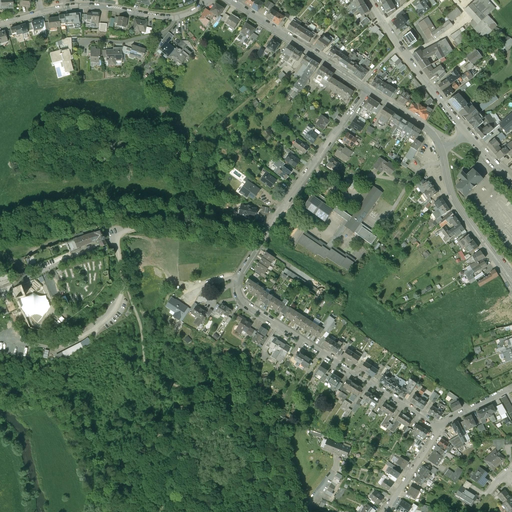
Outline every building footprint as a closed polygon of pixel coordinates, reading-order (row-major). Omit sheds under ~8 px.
[(248,0),(246,4),(252,8),(257,0),(256,0),(248,0)] [(263,4),(257,0),(252,8),(258,12),(262,6),(263,4)] [(362,0),(359,0),(354,3),(356,5),(358,10),(366,5),(362,0)] [(391,0),(390,1),(383,5),(388,13),(394,10),(395,9),(393,5),(398,2),(396,0),(391,0)] [(474,0),(464,10),(474,20),(470,24),(484,39),(497,27),(487,16),(495,8),(487,0),(474,0)] [(421,8),(415,12),(419,17),(429,10),(425,4),(424,5),(423,3),(419,5),(421,8)] [(216,4),(208,17),(204,15),(199,20),(204,25),(208,22),(208,21),(210,22),(212,20),(213,21),(214,18),(213,18),(215,15),(219,18),(225,10),(216,4)] [(356,5),(350,9),(353,14),(358,10),(356,5)] [(366,5),(358,10),(361,14),(356,17),(358,19),(370,12),(368,8),(367,8),(366,5)] [(457,8),(446,17),(449,21),(451,23),(462,14),(457,8)] [(271,12),(267,18),(273,22),(278,14),(272,10),(271,12)] [(403,11),(396,16),(398,19),(401,16),(402,17),(405,14),(403,11)] [(91,15),(86,14),(86,15),(86,21),(85,23),(90,24),(90,21),(93,21),(98,22),(98,14),(91,13),(91,15)] [(230,17),(225,14),(221,20),(226,24),(228,21),(230,17)] [(284,18),(278,14),(273,22),(279,26),(284,18)] [(296,17),(292,14),(289,19),(288,19),(293,22),(294,20),(296,17)] [(234,16),(233,15),(232,15),(231,17),(230,17),(228,21),(226,24),(228,25),(228,26),(230,27),(234,29),(240,20),(239,20),(239,19),(237,18),(235,17),(234,16)] [(398,19),(393,23),(398,29),(399,29),(400,30),(405,25),(404,24),(406,22),(402,17),(401,16),(398,19)] [(427,17),(423,20),(428,28),(433,25),(427,17)] [(126,20),(118,18),(117,19),(116,25),(116,28),(124,29),(126,20)] [(367,18),(360,24),(364,28),(371,22),(367,18)] [(58,19),(47,20),(48,23),(49,29),(59,28),(59,27),(58,19)] [(294,20),(293,22),(288,30),(295,34),(299,26),(295,24),(296,21),(294,20)] [(423,20),(418,24),(428,39),(433,36),(431,34),(432,33),(428,28),(423,20)] [(40,21),(31,24),(33,32),(42,29),(41,25),(40,25),(40,21)] [(141,22),(134,21),(132,32),(138,33),(139,31),(144,32),(145,28),(146,23),(141,22)] [(432,33),(431,34),(433,36),(435,39),(453,26),(451,23),(449,21),(436,30),(432,33)] [(256,30),(247,24),(240,34),(242,32),(245,34),(244,36),(249,40),(253,33),(256,30)] [(307,31),(299,26),(295,34),(302,38),(307,31)] [(19,27),(10,30),(11,35),(16,34),(16,37),(22,35),(19,27)] [(307,31),(302,38),(309,43),(315,34),(313,32),(315,30),(309,27),(309,28),(308,28),(307,31)] [(409,27),(402,33),(404,36),(410,32),(411,32),(413,31),(409,27)] [(460,29),(450,36),(454,41),(463,32),(460,29)] [(411,32),(410,32),(404,36),(402,38),(409,47),(417,41),(411,32)] [(258,37),(253,33),(249,40),(254,43),(258,37)] [(328,39),(324,37),(319,43),(318,42),(315,46),(323,52),(326,47),(327,47),(334,39),(330,36),(328,39)] [(66,38),(61,41),(63,46),(69,45),(69,38),(66,38)] [(163,45),(159,49),(162,52),(160,54),(166,59),(170,54),(174,50),(167,44),(169,41),(167,39),(163,45)] [(446,39),(438,44),(440,46),(425,55),(427,59),(435,54),(436,55),(437,55),(440,60),(445,57),(453,51),(446,39)] [(277,43),(272,40),(267,48),(268,48),(266,51),(265,52),(269,54),(271,51),(275,53),(280,45),(279,45),(279,43),(278,42),(277,43)] [(438,43),(422,52),(421,51),(412,55),(423,70),(430,66),(428,62),(427,59),(425,55),(440,46),(438,44),(438,43)] [(296,50),(289,45),(285,53),(287,55),(284,61),(286,62),(288,63),(296,50)] [(332,51),(328,56),(333,59),(339,52),(343,47),(341,45),(339,47),(336,46),(332,51)] [(145,51),(132,46),(128,56),(134,58),(134,56),(142,59),(145,51)] [(95,48),(90,48),(90,60),(98,61),(98,58),(99,58),(99,51),(95,50),(95,48)] [(178,50),(175,48),(174,50),(170,54),(173,57),(173,58),(173,60),(172,61),(175,63),(177,60),(181,63),(184,60),(184,59),(185,57),(186,59),(190,54),(189,53),(190,53),(187,51),(187,50),(185,49),(184,49),(182,49),(182,50),(181,51),(179,49),(178,50)] [(261,48),(259,52),(256,54),(262,58),(265,52),(266,51),(261,48)] [(118,50),(118,51),(116,51),(116,50),(115,49),(114,49),(113,49),(113,50),(112,51),(105,51),(106,62),(109,62),(109,66),(115,66),(115,62),(122,61),(122,54),(121,53),(122,50),(118,50)] [(68,50),(59,52),(59,51),(55,52),(55,53),(51,54),(54,64),(53,61),(61,58),(64,71),(72,69),(70,60),(72,59),(71,56),(70,56),(68,50)] [(303,54),(296,50),(288,63),(292,65),(295,60),(298,62),(303,54)] [(478,51),(468,58),(473,65),(483,58),(478,51)] [(341,53),(339,52),(333,59),(340,64),(346,57),(341,53)] [(348,58),(346,57),(340,64),(347,68),(353,61),(358,56),(353,53),(348,58)] [(358,56),(353,61),(347,68),(351,71),(357,64),(354,62),(356,60),(357,60),(358,58),(360,60),(363,56),(362,56),(359,54),(358,56)] [(395,54),(391,58),(395,62),(399,58),(395,54)] [(313,60),(306,56),(301,63),(308,68),(313,60)] [(313,60),(308,68),(315,72),(320,65),(313,60)] [(357,64),(351,71),(355,74),(361,66),(360,66),(357,64)] [(430,66),(423,70),(431,80),(436,76),(437,76),(433,71),(433,70),(436,67),(434,64),(430,66)] [(369,73),(361,66),(355,74),(354,75),(361,80),(364,80),(369,73)] [(440,66),(433,71),(437,76),(436,76),(437,78),(438,77),(445,72),(445,71),(444,70),(444,69),(443,69),(440,66)] [(329,71),(323,67),(318,74),(319,75),(316,80),(321,83),(324,78),(329,71)] [(461,77),(456,70),(452,73),(454,76),(448,79),(451,84),(461,77)] [(468,72),(465,74),(461,77),(463,80),(467,77),(469,80),(473,77),(473,76),(477,73),(476,72),(475,72),(474,70),(469,73),(468,72)] [(329,71),(324,78),(321,83),(324,85),(324,87),(326,88),(332,78),(335,74),(329,71)] [(445,72),(438,77),(442,80),(448,74),(445,72)] [(283,73),(278,77),(283,82),(288,77),(283,73)] [(338,81),(332,78),(327,86),(333,89),(338,81)] [(379,80),(376,78),(371,86),(377,90),(378,89),(382,82),(383,81),(380,78),(379,80)] [(421,86),(414,78),(410,82),(418,91),(421,86)] [(386,84),(380,92),(384,94),(389,86),(390,85),(393,82),(390,79),(386,83),(386,84)] [(338,81),(333,89),(338,93),(343,85),(338,81)] [(378,89),(377,90),(380,92),(386,84),(382,82),(378,89)] [(455,82),(452,84),(449,86),(452,91),(453,91),(455,89),(455,90),(459,87),(455,82)] [(343,85),(338,93),(343,97),(349,88),(343,85)] [(397,91),(389,86),(384,94),(392,99),(397,91)] [(443,90),(447,97),(454,92),(453,91),(452,91),(449,86),(443,90)] [(349,88),(343,97),(349,100),(354,92),(349,88)] [(424,100),(429,97),(424,90),(419,94),(424,100)] [(411,96),(404,91),(397,101),(405,106),(411,96)] [(467,104),(458,94),(449,100),(459,112),(466,105),(467,104)] [(380,105),(369,98),(363,107),(371,113),(373,111),(374,108),(377,109),(379,105),(380,105)] [(415,106),(413,105),(412,107),(410,110),(417,116),(422,107),(416,104),(415,106)] [(379,105),(377,109),(374,108),(373,111),(377,114),(382,106),(379,105)] [(466,105),(459,112),(462,116),(466,120),(477,111),(472,106),(469,109),(466,105)] [(371,113),(363,107),(358,116),(360,117),(366,121),(371,113)] [(426,110),(422,107),(417,116),(426,121),(428,117),(429,116),(429,115),(432,110),(427,108),(426,110)] [(395,114),(385,108),(382,113),(383,114),(377,123),(383,127),(386,123),(387,124),(390,118),(392,119),(395,114)] [(477,111),(466,120),(468,123),(479,114),(477,111)] [(483,119),(481,121),(483,123),(487,127),(489,125),(493,130),(494,130),(493,130),(499,125),(501,122),(493,112),(488,116),(488,115),(483,119)] [(499,125),(507,134),(511,128),(511,113),(501,122),(499,125)] [(395,114),(392,119),(394,121),(393,123),(398,126),(403,119),(395,114)] [(479,114),(468,123),(475,131),(478,127),(483,123),(481,121),(483,119),(479,114)] [(330,121),(322,115),(319,119),(320,120),(316,125),(315,124),(323,130),(326,127),(328,125),(330,121)] [(357,121),(355,119),(351,126),(360,132),(365,125),(364,125),(357,121)] [(409,123),(403,119),(398,126),(404,130),(409,123)] [(415,127),(409,123),(404,130),(407,132),(411,134),(415,127)] [(487,127),(482,131),(478,127),(475,131),(477,133),(482,139),(493,130),(489,125),(487,127)] [(422,131),(415,127),(411,134),(409,137),(415,141),(417,139),(422,131)] [(311,130),(306,137),(313,143),(318,137),(316,136),(317,135),(311,130)] [(506,138),(501,133),(494,139),(498,144),(506,138)] [(355,138),(349,134),(346,139),(345,139),(344,140),(344,142),(352,147),(357,139),(355,138)] [(309,148),(298,139),(294,145),(305,154),(309,148)] [(422,142),(417,139),(415,141),(411,149),(412,150),(413,149),(417,151),(422,143),(422,142)] [(498,144),(494,139),(487,145),(492,150),(496,147),(499,145),(498,144)] [(511,149),(511,150),(507,146),(500,152),(496,155),(499,159),(500,159),(500,160),(509,153),(511,156),(511,149)] [(340,147),(336,153),(348,161),(352,155),(347,152),(340,147)] [(293,156),(290,154),(288,157),(289,157),(287,160),(286,159),(285,160),(295,167),(300,161),(293,156)] [(388,163),(381,158),(374,167),(381,173),(384,169),(391,175),(397,168),(389,162),(388,163)] [(285,164),(278,159),(276,161),(283,167),(284,167),(285,164)] [(332,159),(327,166),(335,171),(340,164),(332,159)] [(284,167),(283,167),(276,161),(273,165),(277,168),(274,172),(285,180),(291,172),(284,167)] [(466,176),(463,172),(459,176),(462,180),(456,187),(466,197),(483,180),(473,170),(466,176)] [(268,175),(263,171),(259,176),(263,178),(261,181),(271,188),(274,184),(276,181),(268,175)] [(430,180),(427,182),(426,181),(425,182),(426,183),(423,185),(425,187),(428,191),(434,186),(430,180)] [(253,187),(247,183),(245,185),(242,183),(239,187),(242,189),(241,189),(241,190),(240,192),(247,197),(248,195),(253,199),(260,190),(254,186),(253,187)] [(353,217),(349,222),(349,221),(348,222),(345,226),(347,227),(354,233),(355,232),(371,244),(378,235),(361,223),(362,222),(361,222),(378,200),(383,193),(373,186),(368,192),(370,193),(353,217)] [(428,191),(422,194),(427,201),(430,198),(438,193),(434,186),(428,191)] [(336,206),(315,191),(313,195),(312,194),(311,196),(312,196),(308,201),(306,203),(307,203),(305,206),(326,221),(333,211),(336,206)] [(427,201),(423,203),(425,207),(426,206),(427,204),(429,202),(432,200),(430,198),(427,201)] [(442,198),(438,200),(438,199),(436,200),(437,201),(434,203),(438,209),(446,204),(442,198)] [(446,204),(438,209),(443,216),(450,211),(446,204)] [(247,206),(241,205),(239,215),(245,216),(244,217),(248,218),(248,217),(254,218),(255,215),(256,215),(257,212),(256,212),(256,208),(250,207),(251,206),(247,205),(247,206)] [(353,217),(336,206),(333,211),(345,219),(348,222),(349,221),(349,222),(353,217)] [(451,213),(441,221),(444,225),(449,222),(450,224),(452,223),(454,225),(458,222),(451,213)] [(345,219),(327,246),(320,241),(319,241),(305,232),(298,241),(317,255),(318,253),(325,258),(327,256),(341,266),(342,265),(349,270),(354,262),(355,260),(346,254),(345,255),(333,247),(347,227),(345,226),(348,222),(345,219)] [(460,224),(455,227),(450,231),(453,236),(455,235),(456,237),(465,230),(460,224)] [(450,231),(449,232),(445,227),(441,230),(446,237),(443,239),(445,242),(453,236),(450,231)] [(99,231),(73,240),(75,240),(78,248),(79,248),(91,243),(90,240),(96,239),(97,242),(96,242),(96,243),(98,243),(99,245),(100,248),(106,245),(104,242),(103,240),(104,240),(104,239),(105,238),(105,237),(104,236),(103,235),(102,235),(101,235),(99,231)] [(468,235),(458,242),(463,248),(465,247),(473,241),(468,235)] [(414,238),(411,243),(418,247),(421,242),(414,238)] [(75,240),(73,240),(73,241),(63,244),(63,246),(66,245),(70,253),(79,249),(79,248),(78,248),(75,240)] [(473,241),(465,247),(470,253),(478,248),(473,241)] [(481,251),(478,252),(475,254),(479,261),(485,257),(481,251)] [(275,258),(266,252),(262,257),(270,263),(271,260),(273,261),(275,258)] [(270,263),(262,257),(259,263),(267,268),(268,266),(269,267),(271,263),(270,263)] [(487,266),(483,260),(478,263),(478,261),(475,263),(472,265),(470,266),(472,270),(475,268),(479,266),(481,269),(487,266)] [(267,268),(259,263),(255,268),(263,274),(264,271),(266,272),(268,269),(267,268)] [(469,272),(465,275),(467,278),(472,275),(472,276),(473,275),(472,273),(473,272),(474,272),(475,272),(481,269),(479,266),(475,268),(472,270),(469,272)] [(29,270),(15,276),(17,281),(31,275),(29,270)] [(492,274),(477,283),(480,287),(498,276),(495,270),(491,272),(492,274)] [(479,274),(474,277),(474,278),(475,280),(484,275),(482,272),(479,274)] [(0,288),(11,285),(8,278),(7,275),(0,277),(0,288)] [(256,284),(249,279),(246,284),(250,287),(247,291),(253,294),(257,287),(255,285),(256,284)] [(286,290),(293,284),(288,279),(281,286),(286,290)] [(30,288),(31,287),(29,282),(21,285),(24,291),(30,288)] [(262,287),(258,285),(257,287),(253,294),(258,298),(263,290),(261,289),(262,287)] [(11,289),(15,300),(18,299),(24,297),(19,286),(11,289)] [(24,297),(18,299),(23,310),(29,316),(30,316),(37,323),(41,317),(42,317),(46,312),(49,307),(49,306),(49,305),(49,303),(48,301),(45,295),(41,286),(39,288),(37,289),(35,291),(30,288),(26,296),(24,297)] [(266,292),(263,290),(258,298),(257,299),(263,303),(268,295),(266,294),(266,292)] [(272,296),(269,294),(268,295),(263,303),(268,306),(273,299),(271,297),(272,296)] [(273,299),(268,306),(274,310),(279,302),(277,301),(277,300),(274,297),(273,299)] [(185,306),(173,298),(167,307),(177,313),(178,310),(181,312),(185,306)] [(423,298),(418,301),(421,307),(426,304),(423,298)] [(282,303),(280,301),(279,302),(274,310),(279,314),(280,312),(285,305),(286,305),(288,302),(284,299),(282,303)] [(421,314),(420,312),(411,317),(423,342),(432,338),(441,354),(467,341),(465,338),(468,336),(464,328),(455,310),(453,306),(451,302),(423,316),(421,314)] [(232,310),(222,304),(216,311),(216,312),(221,315),(222,313),(228,317),(232,310)] [(207,313),(198,307),(193,313),(197,315),(196,316),(202,320),(207,313)] [(290,308),(285,317),(290,320),(295,313),(293,311),(294,310),(290,308)] [(295,313),(290,320),(296,324),(301,316),(298,315),(299,314),(296,312),(295,313)] [(301,316),(296,324),(301,328),(306,320),(304,319),(305,317),(301,315),(301,316)] [(249,322),(240,316),(237,321),(239,323),(234,331),(240,334),(242,330),(247,333),(250,328),(252,325),(249,323),(249,322)] [(218,332),(222,335),(231,321),(228,319),(218,332)] [(306,320),(301,328),(307,331),(312,324),(310,322),(310,321),(307,319),(306,320)] [(312,324),(307,331),(312,335),(317,327),(315,326),(316,325),(312,322),(312,324)] [(317,327),(312,335),(318,339),(323,331),(321,329),(322,328),(318,326),(317,327)] [(268,331),(261,327),(257,332),(257,333),(254,337),(252,340),(259,344),(259,345),(265,336),(268,331)] [(255,331),(250,328),(247,333),(247,334),(252,337),(252,336),(255,331)] [(265,336),(259,345),(259,344),(258,345),(262,348),(268,338),(265,336)] [(283,345),(281,343),(282,342),(276,338),(275,338),(273,336),(267,346),(270,348),(274,350),(272,356),(274,356),(282,361),(284,357),(285,357),(288,352),(290,348),(284,344),(283,345)] [(511,338),(508,340),(507,337),(502,339),(500,339),(502,347),(504,347),(505,347),(508,346),(508,347),(511,345),(511,338)] [(79,343),(55,355),(58,361),(83,348),(91,343),(87,338),(79,343)] [(335,342),(328,338),(323,345),(330,350),(335,342)] [(337,344),(335,342),(330,350),(337,354),(341,348),(344,342),(340,339),(337,344)] [(511,348),(507,350),(506,349),(500,351),(501,354),(503,354),(504,358),(506,362),(511,360),(511,348)] [(354,353),(347,349),(342,357),(349,361),(354,353)] [(306,356),(299,352),(298,354),(296,354),(295,355),(297,356),(294,359),(294,360),(301,364),(306,356)] [(361,358),(354,353),(349,361),(356,365),(361,358)] [(301,364),(294,360),(294,359),(289,355),(289,356),(287,358),(286,360),(298,368),(299,367),(301,364)] [(313,361),(306,356),(301,364),(303,366),(307,368),(310,365),(311,366),(312,364),(311,363),(313,361)] [(372,366),(365,362),(360,369),(367,374),(372,366)] [(380,364),(376,369),(378,371),(381,373),(384,367),(380,364)] [(328,371),(321,366),(314,377),(321,382),(325,375),(328,371)] [(376,369),(372,366),(367,374),(374,378),(378,371),(376,369)] [(341,379),(333,374),(328,382),(333,385),(331,388),(334,390),(341,379)] [(386,376),(384,375),(380,382),(385,386),(386,384),(390,379),(386,376)] [(397,382),(391,377),(390,379),(386,384),(393,389),(396,384),(397,382)] [(355,384),(349,380),(344,387),(351,392),(355,384)] [(362,389),(355,384),(351,392),(358,396),(362,389)] [(398,385),(396,384),(393,389),(399,393),(402,388),(398,385)] [(403,387),(402,388),(399,393),(398,394),(404,398),(409,391),(407,390),(403,387)] [(343,398),(342,400),(345,401),(348,395),(342,392),(340,396),(343,398)] [(375,396),(367,392),(360,404),(363,406),(366,402),(370,404),(375,396)] [(418,397),(415,395),(410,402),(416,405),(420,399),(418,397)] [(380,400),(375,396),(370,404),(372,405),(375,407),(376,406),(377,406),(379,403),(378,403),(380,400)] [(511,407),(505,396),(501,398),(511,417),(511,407)] [(423,400),(420,399),(416,405),(423,410),(427,403),(423,400)] [(459,402),(450,406),(453,412),(458,410),(457,409),(461,407),(461,408),(462,408),(459,402)] [(360,406),(356,403),(352,411),(355,413),(360,406)] [(390,407),(385,403),(380,410),(383,411),(386,413),(390,407)] [(502,404),(496,407),(500,416),(506,413),(502,404)] [(492,405),(487,407),(488,408),(485,409),(489,418),(492,416),(491,414),(496,412),(492,405)] [(435,408),(432,406),(428,413),(433,416),(437,409),(435,408)] [(396,410),(390,407),(386,413),(388,415),(387,417),(386,417),(387,418),(386,418),(386,419),(382,425),(385,427),(388,422),(396,410)] [(437,409),(433,416),(438,420),(443,413),(440,411),(437,409)] [(485,409),(481,411),(477,413),(480,420),(484,418),(485,419),(489,418),(485,409)] [(373,419),(377,415),(373,410),(369,415),(373,419)] [(406,417),(401,413),(397,420),(399,422),(402,424),(406,417)] [(471,415),(463,419),(468,428),(472,426),(472,427),(476,426),(471,415)] [(412,421),(406,417),(402,424),(405,426),(408,427),(412,421)] [(461,422),(459,424),(458,422),(451,425),(455,432),(457,431),(459,435),(463,433),(462,430),(465,429),(461,422)] [(417,424),(416,426),(415,425),(413,428),(414,429),(413,431),(415,432),(412,437),(415,439),(416,438),(423,427),(417,424)] [(429,431),(423,427),(416,438),(417,439),(414,443),(419,446),(429,431)] [(465,429),(462,430),(463,433),(459,435),(463,444),(470,440),(465,429)] [(448,443),(442,439),(438,445),(445,450),(449,453),(453,448),(450,446),(451,445),(449,444),(448,443)] [(336,443),(328,440),(324,449),(333,452),(336,443)] [(349,448),(336,443),(334,451),(338,452),(340,453),(341,452),(347,454),(349,448)] [(445,450),(438,445),(434,451),(441,456),(445,450)] [(496,449),(488,456),(489,457),(485,461),(484,459),(484,460),(493,470),(492,469),(500,462),(501,463),(505,459),(496,449)] [(441,456),(434,451),(428,460),(437,466),(443,457),(441,456)] [(408,462),(401,457),(396,464),(404,469),(408,462)] [(394,470),(389,466),(386,471),(397,479),(401,474),(394,470)] [(419,473),(426,478),(430,471),(423,466),(419,473)] [(480,467),(472,478),(483,486),(488,480),(484,477),(487,472),(480,467)] [(454,473),(449,470),(446,475),(450,478),(454,473)] [(337,473),(331,484),(328,490),(332,492),(342,476),(337,473)] [(426,478),(419,473),(414,481),(417,483),(416,484),(418,485),(419,484),(421,485),(423,482),(426,478)] [(385,479),(381,484),(390,491),(394,486),(385,479)] [(466,481),(463,486),(469,489),(471,484),(466,481)] [(341,486),(337,497),(342,499),(347,488),(341,486)] [(419,491),(411,487),(407,494),(415,498),(419,491)] [(475,495),(465,489),(463,492),(459,498),(463,501),(464,500),(468,502),(467,504),(471,506),(478,496),(476,495),(475,495)] [(511,498),(504,490),(498,495),(504,503),(511,498)] [(374,491),(369,497),(380,505),(384,498),(374,491)] [(504,503),(503,504),(505,507),(505,508),(507,511),(508,511),(511,510),(511,509),(511,499),(511,498),(504,503)] [(411,507),(402,501),(397,509),(400,511),(399,511),(414,511),(418,506),(414,504),(411,507)]
